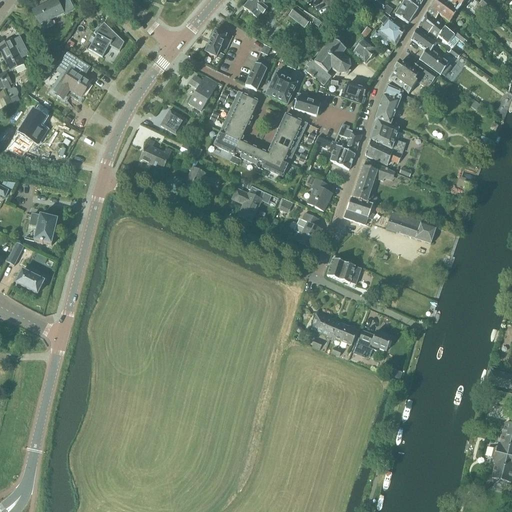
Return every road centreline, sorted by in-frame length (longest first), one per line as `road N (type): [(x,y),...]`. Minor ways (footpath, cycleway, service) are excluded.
road 1 (residential): [(315,278),(101,180)]
road 2 (tertiary): [(5,511),(28,476),(61,336)]
road 3 (residential): [(368,125),(315,278)]
road 4 (tertiary): [(61,336),(101,180)]
road 5 (tertiary): [(101,180),(127,113),(175,48)]
road 6 (residential): [(428,0),(368,125)]
